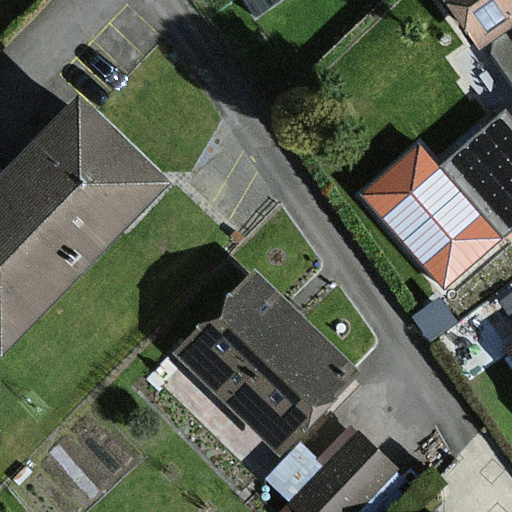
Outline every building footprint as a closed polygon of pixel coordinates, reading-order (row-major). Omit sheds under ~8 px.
[(511,26),(511,0),(443,0),(478,49),(511,25),(511,26)] [(443,155),(421,131),(362,184),(450,282),(511,226),(511,108),(504,100),(443,155)] [(0,346),(161,181),(79,102),(1,182),(0,182),(0,346)] [(202,332),(179,356),(279,453),(354,376),(254,279),(202,332)] [(351,429),(280,501),(290,511),(342,511),(388,466),(351,429)]
